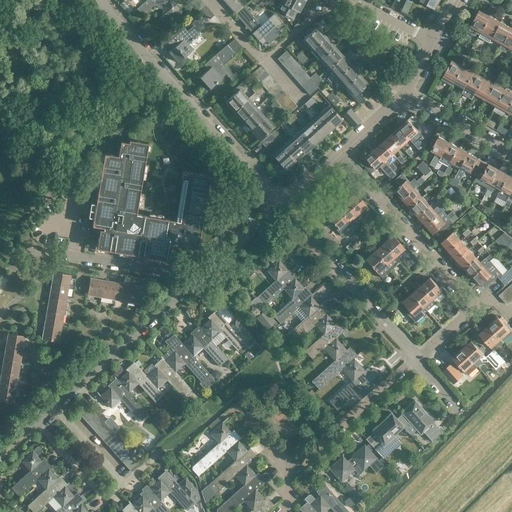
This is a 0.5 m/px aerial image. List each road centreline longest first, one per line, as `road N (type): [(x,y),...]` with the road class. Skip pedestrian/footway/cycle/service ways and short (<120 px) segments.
road 1 (tertiary): [(274,201),(99,0)]
road 2 (residential): [(36,423),(104,499),(122,483),(53,407)]
road 3 (residential): [(418,363),(274,201)]
road 4 (residential): [(475,308),(335,155)]
road 5 (residential): [(53,407),(188,286)]
road 6 (residential): [(289,477),(418,363)]
road 7 (residential): [(188,286),(169,272),(48,255)]
road 8 (residential): [(405,95),(511,156)]
road 9 (residential): [(188,286),(274,201)]
